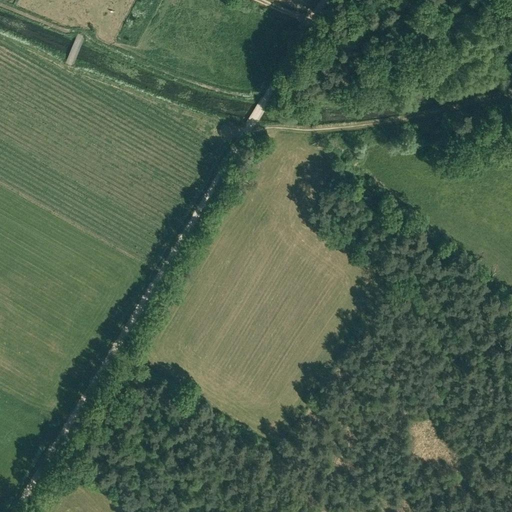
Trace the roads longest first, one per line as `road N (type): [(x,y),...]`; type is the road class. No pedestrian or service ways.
road 1 (track): [(248,131),(29,493)]
road 2 (track): [(327,0),(256,117)]
